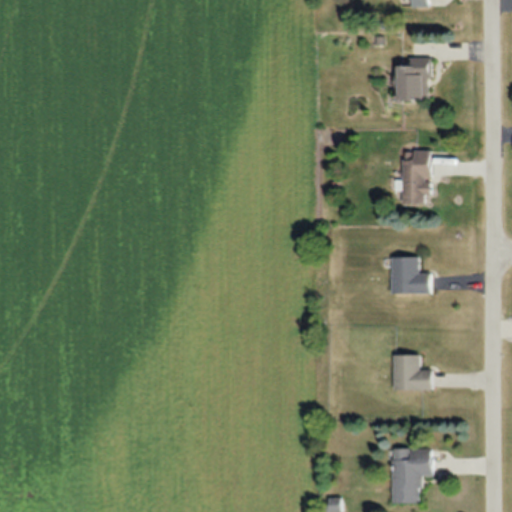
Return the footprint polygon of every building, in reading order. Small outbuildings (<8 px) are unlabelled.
[(431,57),(410,57),(410,67),(396,67),(396,101),(431,101),(431,57)] [(402,204),(425,204),(425,195),(432,195),(432,151),(402,151),(402,204)] [(393,294),(432,294),(432,273),(420,273),(420,257),(393,257),(393,294)] [(395,391),(434,391),(434,370),(423,370),(423,355),(395,355),(395,391)] [(393,503),(424,503),(423,477),(435,477),(435,448),(393,449),(393,503)] [(343,511),(343,498),(329,498),(329,511),(343,511)]
